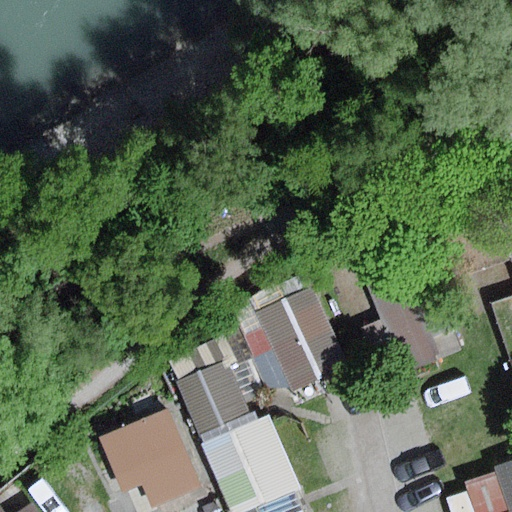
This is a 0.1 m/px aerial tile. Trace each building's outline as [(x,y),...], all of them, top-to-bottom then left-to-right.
[(511,261),(511,260),(488,194),(443,210),(468,278),(511,261)] [(424,261),(370,282),(384,319),(360,329),(377,370),(398,361),(404,375),(461,352),(424,261)] [(314,288),(257,316),(293,392),(351,364),(314,288)] [(173,412),(100,440),(121,494),(145,485),(154,507),(202,489),(173,412)] [(271,417),(204,444),(231,511),(234,511),(299,486),(271,417)] [(496,474),(468,483),(476,511),(511,511),(511,462),(494,468),(496,474)] [(49,511),(40,496),(13,511),(7,511),(0,498),(0,511),(49,511)]
